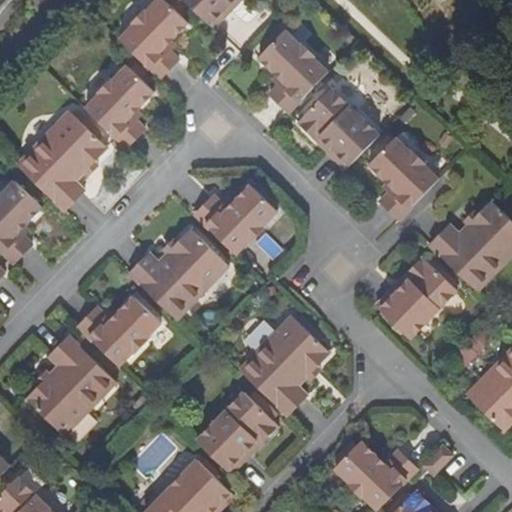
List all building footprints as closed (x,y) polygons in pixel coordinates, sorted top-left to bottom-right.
[(4,0),(0,5),(0,16),(15,0),(4,0)] [(167,48),(173,41),(191,23),(167,0),(161,0),(149,12),(146,10),(134,22),(137,26),(122,42),(161,80),(180,60),(171,52),(167,48)] [(184,0),(214,29),(234,8),(231,4),(234,0),(184,0)] [(258,57),(276,73),(283,80),(279,84),(270,93),(290,112),(328,71),(315,58),(317,56),(303,43),(301,45),(285,29),(258,57)] [(167,48),(171,52),(177,45),(173,41),(167,48)] [(133,116),(140,108),(156,91),(130,66),(116,81),(114,79),(102,91),(104,94),(88,110),(128,149),(147,129),(139,121),(133,116)] [(272,78),(279,84),(283,80),(276,73),(272,78)] [(347,168),(380,134),(332,87),(299,121),(318,139),(320,135),(331,146),(328,149),(347,168)] [(133,116),(139,121),(146,115),(140,108),(133,116)] [(77,181),(85,173),(96,162),(109,148),(72,112),(19,166),(66,212),(86,190),(77,181)] [(369,163),(388,181),(394,187),(390,191),(380,200),(399,219),(438,178),(423,163),(425,161),(412,148),(410,151),(395,136),(369,163)] [(96,162),(85,173),(91,178),(102,168),(96,162)] [(20,231),(25,225),(44,207),(17,181),(2,196),(1,195),(0,196),(0,250),(15,265),(34,245),(26,237),(20,231)] [(384,185),(390,191),(394,187),(388,181),(384,185)] [(252,184),(235,202),(229,208),(223,202),(215,195),(196,215),(236,253),(251,238),(254,241),(266,228),(263,225),(278,210),(252,184)] [(229,196),(223,202),(229,208),(235,202),(229,196)] [(511,219),(493,201),(480,213),(470,224),(460,233),(450,223),(429,244),(475,290),(511,252),(511,219)] [(465,219),(470,224),(480,213),(475,209),(465,219)] [(20,231),(26,237),(32,232),(25,225),(20,231)] [(194,229),(180,242),(169,253),(160,262),(151,253),(129,273),(177,319),(231,265),(194,229)] [(164,248),(169,253),(180,242),(175,237),(164,248)] [(424,256),(406,274),(410,278),(400,288),(396,284),(376,304),(409,337),(457,290),(424,256)] [(135,296),(118,313),(111,320),(106,315),(98,307),(79,326),(120,366),(134,351),(136,353),(149,339),(147,337),(162,322),(135,296)] [(113,308),(106,315),(111,320),(118,313),(113,308)] [(297,385),(307,375),(315,367),(331,351),(293,314),(239,369),(287,416),(307,396),(297,385)] [(53,376),(41,387),(29,400),(63,435),(116,382),(70,335),(49,356),(61,367),(53,376)] [(509,430),(511,426),(511,351),(471,394),(509,430)] [(315,367),(307,375),(312,380),(320,372),(315,367)] [(37,383),(41,387),(53,376),(49,372),(37,383)] [(198,440),(231,473),(250,453),(247,451),(257,440),(260,443),(278,425),(245,392),(198,440)] [(403,452),(394,461),(389,466),(383,460),(366,443),(341,469),(356,483),(354,485),(366,498),(368,496),(381,508),(420,469),(403,452)] [(437,471),(454,453),(447,446),(430,463),(437,471)] [(0,477),(12,465),(0,454),(0,477)] [(389,466),(394,461),(388,455),(383,460),(389,466)] [(198,459),(148,511),(219,511),(235,496),(198,459)] [(55,511),(20,477),(0,498),(0,511),(55,511)] [(437,511),(440,510),(421,491),(400,511),(437,511)]
